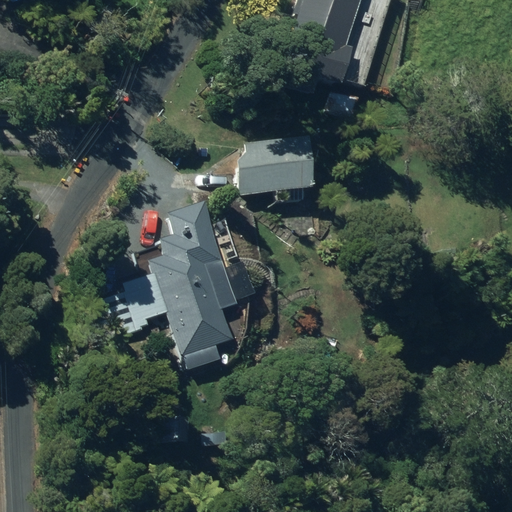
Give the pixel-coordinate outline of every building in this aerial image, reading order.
[(295,93),(314,98),(318,83),(336,88),(347,52),(341,50),(356,0),(297,0),(296,2),(302,4),(282,72),(300,78),(295,93)] [(326,112),(351,119),(356,100),(331,93),(326,112)] [(272,195),(273,205),(296,203),(292,144),(226,148),(230,198),(272,195)] [(165,314),(186,371),(220,358),(216,345),(233,339),(222,310),(236,305),(234,301),(252,295),(240,261),(222,268),(200,203),(165,216),(172,235),(158,240),(163,255),(148,260),(152,273),(121,284),(123,291),(90,303),(104,342),(148,327),(146,320),(165,314)] [(173,444),(186,444),(187,420),(174,419),(173,444)] [(194,449),(216,449),(217,435),(194,434),(194,449)]
